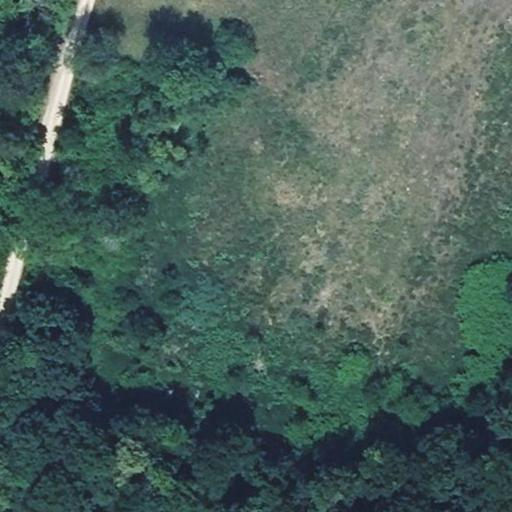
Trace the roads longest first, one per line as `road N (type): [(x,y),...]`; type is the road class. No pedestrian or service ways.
road 1 (track): [(83,0),(0,308)]
road 2 (track): [(511,448),(469,480),(362,503),(353,511)]
